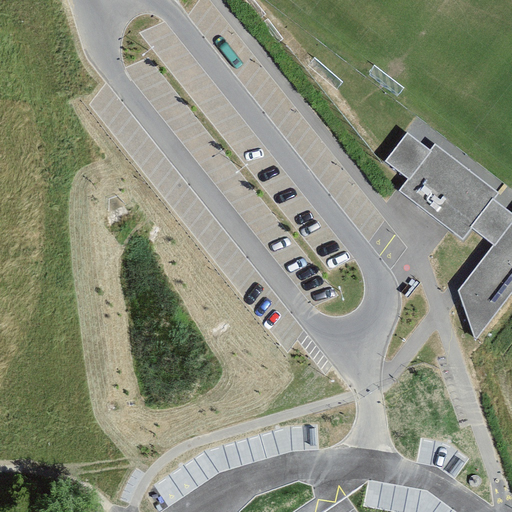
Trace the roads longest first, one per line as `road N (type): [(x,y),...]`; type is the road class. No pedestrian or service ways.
road 1 (track): [(506,511),(442,298),(389,215),(278,80),(198,0)]
road 2 (residential): [(198,491),(320,465),(387,475),(466,511)]
